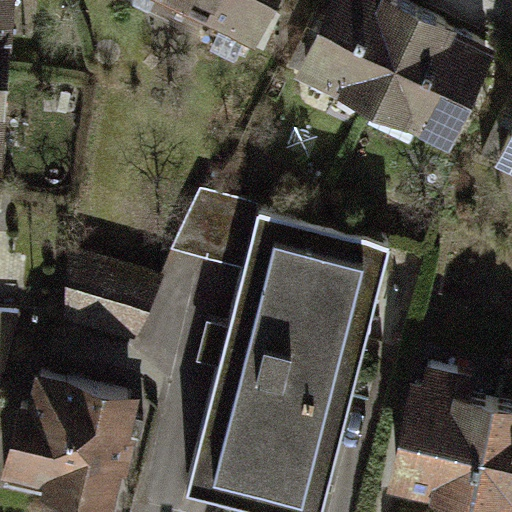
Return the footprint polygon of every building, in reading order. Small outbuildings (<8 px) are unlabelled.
[(0,0),(0,65),(4,66),(8,0),(0,0)] [(295,0),(191,0),(275,41),(295,0)] [(511,69),(511,37),(436,0),(351,0),(318,66),(475,143),(511,69)] [(272,203),(204,494),(282,511),(344,511),(409,235),(272,203)] [(134,327),(161,271),(72,246),(68,309),(134,327)] [(166,388),(42,363),(18,479),(141,505),(166,388)] [(511,511),(511,391),(420,372),(394,493),(487,511),(511,511)]
